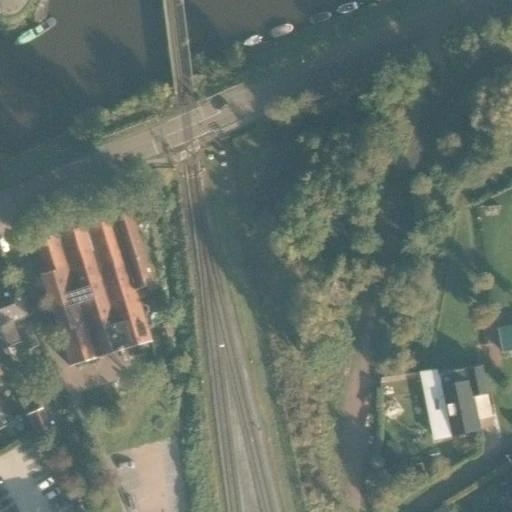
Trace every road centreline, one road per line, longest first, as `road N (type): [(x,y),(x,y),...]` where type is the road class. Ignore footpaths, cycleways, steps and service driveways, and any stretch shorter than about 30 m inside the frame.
road 1 (unclassified): [(0,210),(434,22),(503,0)]
road 2 (residential): [(408,511),(511,448)]
